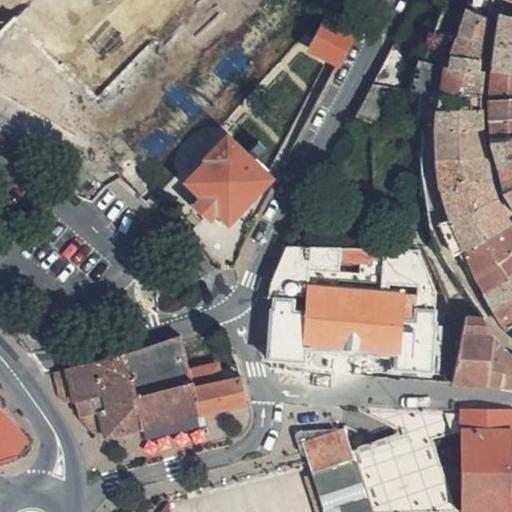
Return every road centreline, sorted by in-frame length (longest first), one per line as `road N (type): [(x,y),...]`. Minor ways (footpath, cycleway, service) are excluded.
road 1 (residential): [(230,308),(246,295),(323,124),(392,0)]
road 2 (residential): [(511,403),(262,392)]
road 3 (residential): [(73,511),(113,483),(235,453),(253,440),(262,392)]
road 4 (residential): [(150,336),(15,380)]
road 5 (secondary): [(15,380),(57,439),(60,477),(50,502)]
